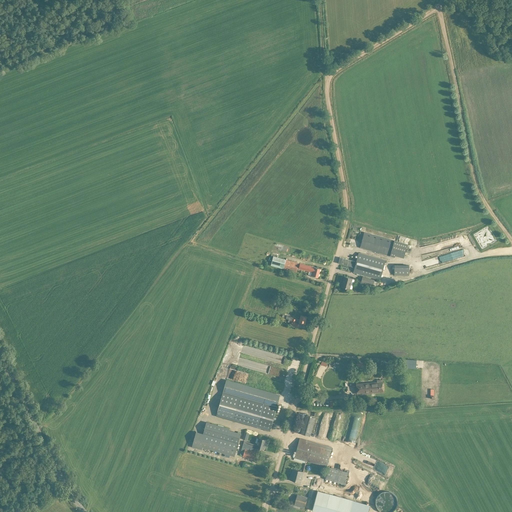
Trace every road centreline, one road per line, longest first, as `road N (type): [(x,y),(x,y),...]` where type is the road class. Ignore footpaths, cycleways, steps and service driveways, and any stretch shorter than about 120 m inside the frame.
road 1 (track): [(326,77),(302,93),(35,427)]
road 2 (unclassified): [(264,511),(344,223)]
road 3 (track): [(511,240),(477,186),(439,4)]
road 4 (tertiary): [(83,511),(0,356)]
road 5 (track): [(344,223),(348,206),(326,77)]
road 6 (track): [(452,0),(326,77)]
